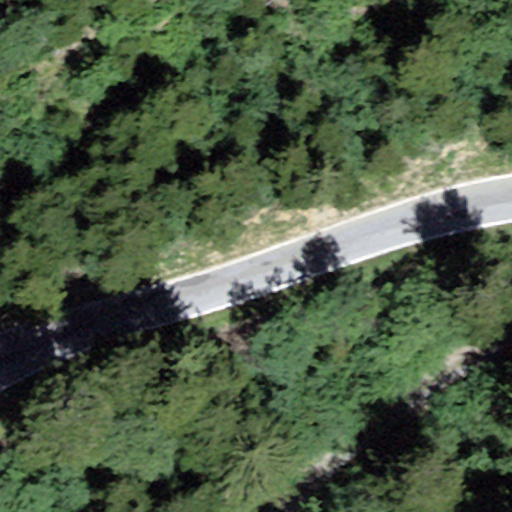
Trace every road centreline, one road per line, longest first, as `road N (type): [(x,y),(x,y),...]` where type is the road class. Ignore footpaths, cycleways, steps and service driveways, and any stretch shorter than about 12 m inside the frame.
road 1 (unclassified): [(511,197),(100,322),(0,362)]
road 2 (track): [(511,339),(416,399),(290,511)]
